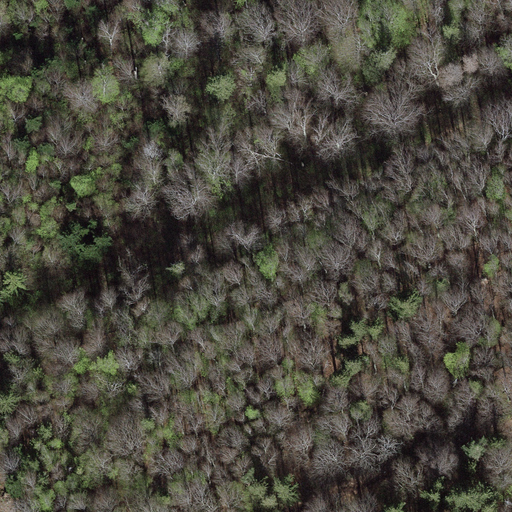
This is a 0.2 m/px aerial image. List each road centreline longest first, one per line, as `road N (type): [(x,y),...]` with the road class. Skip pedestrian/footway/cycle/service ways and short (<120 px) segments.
road 1 (track): [(0,328),(511,110)]
road 2 (track): [(511,425),(264,511)]
